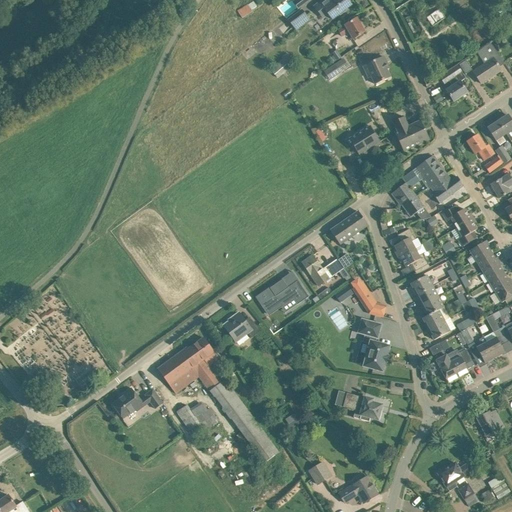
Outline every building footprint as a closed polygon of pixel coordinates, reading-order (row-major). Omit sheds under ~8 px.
[(297,0),(294,2),(299,9),(311,1),(310,0),(297,0)] [(323,0),(314,7),(324,19),(329,15),(332,20),(339,15),(340,16),(347,11),(346,10),(351,5),(349,3),(350,2),(348,0),(323,0)] [(247,5),(238,11),(242,18),(252,12),(251,11),(256,7),(253,2),(248,5),(247,5)] [(427,18),(433,27),(447,18),(441,9),(427,18)] [(296,31),(310,20),(302,10),(288,21),(296,31)] [(345,26),(338,31),(342,37),(349,33),(353,39),(365,32),(357,19),(345,26)] [(493,44),(497,51),(502,48),(497,42),(493,44)] [(490,61),(473,72),(481,84),(501,71),(496,63),(501,60),(490,44),(482,49),(490,61)] [(330,58),(331,60),(334,63),(342,57),(338,51),(332,54),(334,56),(330,58)] [(286,57),(270,70),(278,79),(293,66),(286,57)] [(363,66),(369,78),(372,77),(376,85),(390,78),(384,66),(387,65),(383,57),(363,66)] [(459,65),(465,75),(471,72),(465,61),(459,65)] [(325,72),(331,81),(343,73),(337,64),(325,72)] [(458,67),(441,78),(444,84),(448,81),(452,87),(446,91),(454,102),(467,93),(460,82),(465,78),(461,72),(458,67)] [(432,100),(436,105),(443,101),(439,95),(432,100)] [(511,121),(508,116),(498,122),(506,134),(511,143),(511,141),(511,121)] [(395,133),(404,152),(429,140),(420,121),(408,127),(404,118),(393,123),(397,132),(395,133)] [(506,134),(498,122),(488,129),(496,141),(496,140),(499,146),(505,142),(502,137),(506,134)] [(369,127),(349,139),(359,155),(360,155),(378,143),(379,143),(369,127)] [(475,155),(479,152),(485,161),(494,155),(488,145),(486,147),(478,135),(467,142),(475,155)] [(495,151),(504,164),(510,161),(501,147),(495,151)] [(410,189),(421,181),(428,190),(431,188),(433,191),(432,193),(434,196),(433,196),(439,204),(463,186),(457,177),(451,181),(434,156),(402,179),(405,184),(406,183),(410,189)] [(484,168),(489,175),(502,165),(497,158),(484,168)] [(499,199),(509,193),(509,192),(511,189),(511,181),(509,175),(491,185),(499,199)] [(392,194),(397,201),(398,200),(411,217),(422,209),(424,210),(417,215),(421,220),(431,218),(410,189),(406,183),(405,184),(392,194)] [(456,228),(473,218),(470,213),(468,215),(464,209),(461,211),(457,205),(442,214),(447,222),(451,219),(456,228)] [(340,245),(368,226),(358,212),(330,231),(340,245)] [(426,221),(430,229),(438,225),(434,217),(426,221)] [(476,222),(473,218),(456,228),(461,237),(457,239),(462,247),(478,238),(474,232),(477,230),(473,224),(476,222)] [(395,253),(398,258),(422,246),(418,239),(415,240),(409,229),(397,236),(401,243),(394,246),(397,251),(395,253)] [(470,251),(476,261),(491,253),(485,242),(470,251)] [(448,243),(441,247),(446,256),(453,252),(448,243)] [(422,246),(398,258),(401,263),(403,262),(406,267),(411,265),(416,275),(430,268),(422,254),(426,252),(423,245),(422,246)] [(497,263),(491,253),(471,265),(477,275),(483,272),(497,263)] [(329,279),(344,269),(337,259),(323,270),(313,256),(302,263),(311,275),(319,286),(329,279)] [(342,258),(338,260),(344,269),(353,263),(350,259),(345,262),(342,258)] [(489,282),(504,273),(497,263),(483,272),(489,282)] [(495,292),(510,283),(504,273),(489,282),(495,292)] [(427,276),(411,284),(417,295),(432,286),(427,276)] [(271,287),(255,297),(260,304),(260,303),(267,314),(281,304),(283,307),(294,299),(298,305),(309,297),(300,284),(301,284),(298,281),(288,288),(283,280),(271,288),(271,287)] [(369,314),(383,318),(386,306),(377,304),(363,283),(353,289),(369,314)] [(502,303),(511,296),(511,286),(510,283),(495,292),(497,295),(493,297),(496,303),(500,300),(502,303)] [(348,286),(335,295),(340,303),(353,294),(348,286)] [(417,295),(422,306),(438,297),(432,286),(417,295)] [(331,293),(327,289),(323,292),(326,297),(331,293)] [(422,306),(428,316),(439,311),(444,308),(438,297),(422,306)] [(469,301),(472,307),(479,303),(476,298),(469,301)] [(479,303),(472,307),(475,312),(482,309),(479,303)] [(458,312),(459,314),(464,311),(465,313),(472,309),(471,305),(458,312)] [(423,319),(429,330),(450,319),(444,308),(439,311),(428,316),(423,319)] [(229,321),(223,326),(236,342),(248,334),(251,338),(260,332),(251,320),(247,323),(239,314),(234,317),(233,316),(228,320),(229,321)] [(484,338),(495,358),(505,353),(501,346),(507,343),(500,329),(497,325),(492,315),(486,318),(493,333),(484,338)] [(464,329),(474,323),(470,317),(460,322),(464,329)] [(450,319),(429,330),(434,341),(455,329),(450,319)] [(381,372),(383,372),(383,371),(385,363),(387,363),(388,357),(387,356),(389,348),(390,347),(388,346),(376,343),(377,338),(378,338),(381,325),(362,320),(358,333),(365,335),(363,342),(370,344),(364,365),(363,367),(365,368),(365,367),(381,372)] [(511,339),(511,322),(500,329),(507,343),(511,339)] [(460,333),(457,335),(463,346),(466,344),(460,333)] [(495,358),(484,338),(482,339),(479,333),(474,336),(478,342),(468,347),(475,359),(481,356),(485,364),(495,358)] [(187,348),(158,369),(176,394),(199,377),(264,464),(278,453),(224,381),(221,383),(204,360),(214,353),(204,338),(188,350),(187,348)] [(429,349),(433,356),(443,350),(439,343),(429,349)] [(446,356),(459,380),(464,377),(464,375),(469,372),(467,368),(474,365),(466,350),(459,354),(457,350),(446,356)] [(454,382),(459,380),(446,356),(436,361),(448,384),(454,381),(454,382)] [(143,404),(132,388),(124,394),(125,396),(113,405),(114,407),(112,407),(117,413),(118,412),(121,417),(134,407),(136,410),(143,404)] [(45,393),(51,400),(56,396),(51,389),(45,393)] [(153,390),(145,395),(155,409),(163,404),(153,390)] [(347,394),(343,408),(356,411),(354,418),(369,422),(370,418),(380,420),(382,412),(380,411),(381,406),(371,403),(372,400),(365,398),(365,401),(359,400),(359,397),(347,394)] [(187,405),(176,412),(189,431),(191,429),(196,437),(218,423),(213,415),(211,416),(203,403),(191,411),(187,405)] [(483,434),(487,442),(495,438),(493,433),(503,428),(495,412),(490,415),(489,413),(478,419),(486,433),(483,434)] [(256,418),(258,421),(266,416),(263,413),(256,418)] [(295,414),(286,420),(292,429),(301,423),(295,414)] [(438,474),(438,475),(439,475),(444,483),(446,487),(447,487),(450,492),(457,487),(456,484),(458,483),(456,481),(464,476),(471,472),(467,465),(459,470),(456,464),(455,463),(455,464),(455,463),(455,464),(439,474),(438,474)] [(315,468),(309,471),(318,485),(324,481),(315,468)] [(374,488),(372,484),(371,484),(367,477),(339,494),(345,503),(358,495),(364,504),(369,500),(378,495),(374,488)] [(335,508),(342,503),(326,482),(319,487),(335,508)] [(459,490),(465,499),(468,504),(477,499),(468,485),(459,490)] [(0,511),(25,511),(28,510),(23,502),(16,507),(9,496),(0,501),(0,511)]
